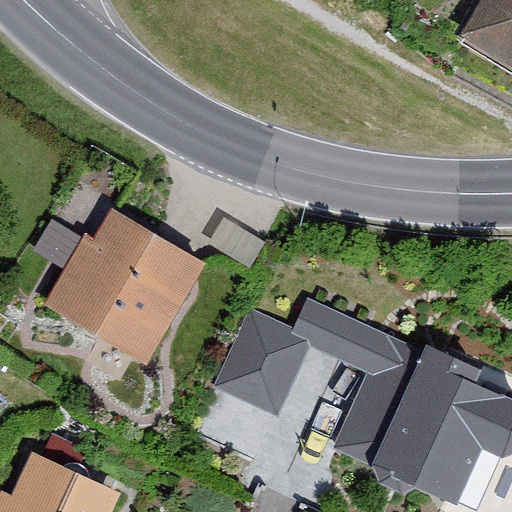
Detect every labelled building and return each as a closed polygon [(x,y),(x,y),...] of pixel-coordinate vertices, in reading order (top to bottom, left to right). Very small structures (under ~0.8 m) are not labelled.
[(511,0),(489,0),(468,36),(511,62),(511,0)] [(207,253),(116,201),(52,314),(143,366),(207,253)] [(48,214),(37,247),(68,257),(79,224),(48,214)] [(293,332),(251,313),(216,389),(274,415),(308,342),(377,373),(343,448),(387,468),(384,474),(452,505),(479,447),(505,458),(511,455),(511,412),(470,394),(477,378),(307,301),(293,332)] [(105,511),(112,497),(34,460),(14,502),(3,497),(0,503),(0,511),(105,511)]
